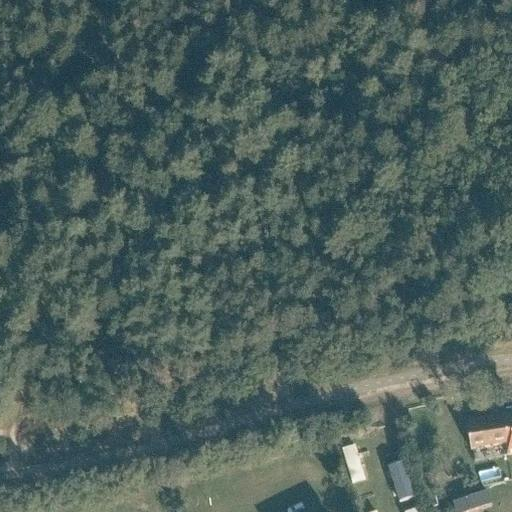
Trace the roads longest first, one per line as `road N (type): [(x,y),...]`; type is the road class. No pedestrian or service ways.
road 1 (track): [(511,371),(0,491)]
road 2 (track): [(398,392),(376,308),(389,264),(443,187)]
